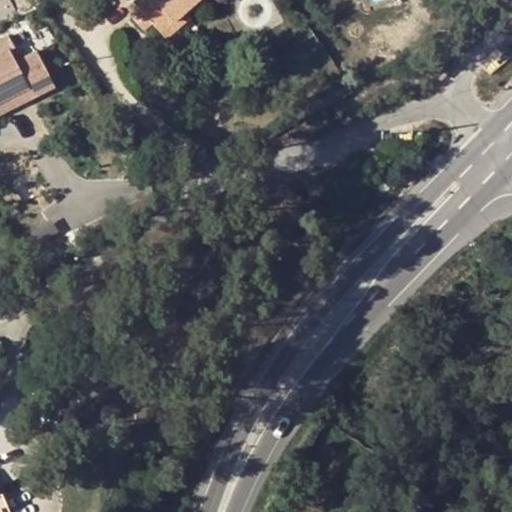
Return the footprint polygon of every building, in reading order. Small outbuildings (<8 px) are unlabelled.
[(150,22),(160,33),(182,12),(195,0),(138,0),(134,5),(140,10),(131,18),(142,29),(150,22)] [(182,12),(160,33),(166,39),(188,19),(182,12)] [(0,100),(26,87),(32,99),(53,89),(35,52),(15,62),(8,49),(13,46),(7,36),(0,39),(0,100)] [(26,87),(0,100),(0,115),(32,99),(26,87)] [(0,511),(16,511),(8,491),(0,494),(0,511)]
